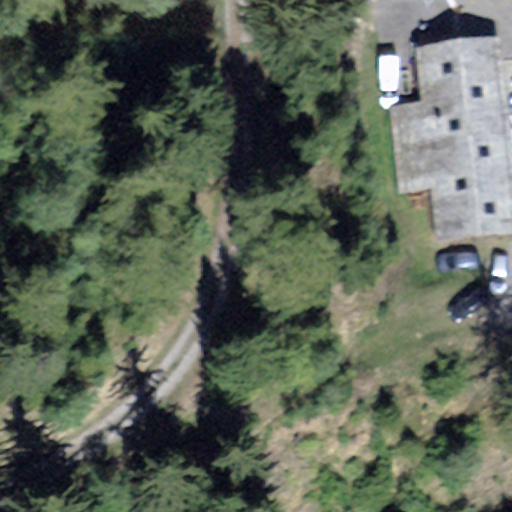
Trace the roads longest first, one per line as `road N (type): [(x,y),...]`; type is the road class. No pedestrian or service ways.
road 1 (track): [(233,0),(225,277),(200,341),(158,393),(98,442),(0,492)]
road 2 (track): [(511,108),(465,232),(511,233)]
